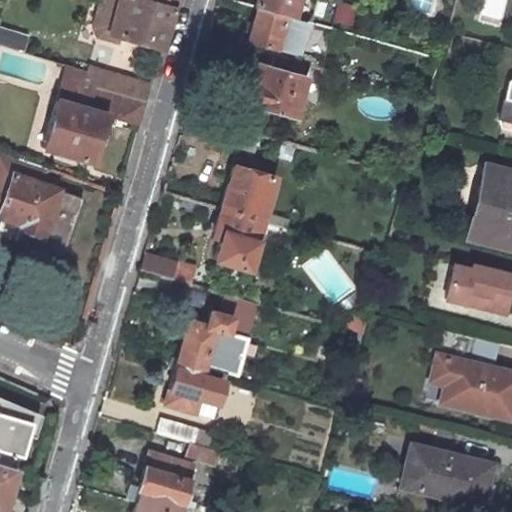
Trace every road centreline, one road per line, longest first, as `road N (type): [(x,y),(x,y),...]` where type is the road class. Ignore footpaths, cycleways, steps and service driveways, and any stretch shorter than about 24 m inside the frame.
road 1 (residential): [(192,0),(80,378)]
road 2 (residential): [(80,378),(42,511)]
